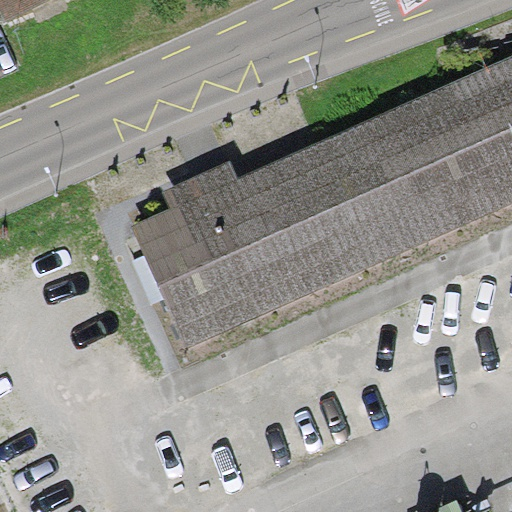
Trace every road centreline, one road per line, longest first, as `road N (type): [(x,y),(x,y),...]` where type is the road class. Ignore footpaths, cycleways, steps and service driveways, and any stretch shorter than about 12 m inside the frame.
road 1 (secondary): [(385,0),(0,167)]
road 2 (unknown): [(511,387),(225,511)]
